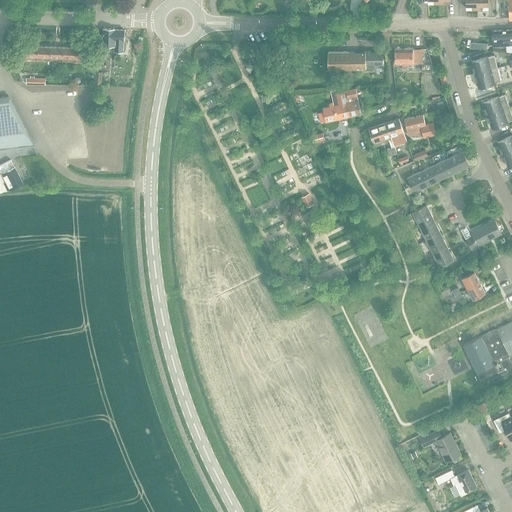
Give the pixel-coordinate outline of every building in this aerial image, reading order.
[(477,9),(477,0),(460,0),(460,1),(466,1),(466,8),(471,8),(471,9),(477,9)] [(477,0),(477,9),(484,9),(484,8),(488,8),(488,1),(494,0),(477,0)] [(103,29),(103,45),(115,45),(114,51),(123,52),(124,39),(124,30),(115,30),(115,29),(103,29)] [(493,46),(511,45),(511,29),(492,31),(493,46)] [(39,62),(39,48),(26,47),(26,61),(39,62)] [(52,62),(52,48),(39,48),(39,62),(52,62)] [(65,62),(65,48),(52,48),(52,62),(65,62)] [(78,63),(78,49),(65,48),(65,62),(78,63)] [(78,49),(78,63),(91,63),(91,49),(78,49)] [(407,64),(422,64),(422,49),(395,49),(395,64),(403,64),(403,69),(407,69),(407,64)] [(366,53),(366,69),(375,69),(375,65),(383,65),(383,52),(366,53)] [(366,69),(366,53),(328,53),(328,70),(366,69)] [(477,60),(472,61),(475,74),(498,68),(494,55),(477,59),(477,60)] [(498,68),(475,74),(478,86),(484,84),(484,85),(501,81),(498,68)] [(343,91),(349,117),(362,115),(356,88),(343,91)] [(326,122),(349,117),(343,91),(336,92),(339,105),(334,106),(334,103),(330,104),(331,107),(323,108),(324,112),(319,113),(321,122),(326,121),(326,122)] [(488,100),(483,102),(487,114),(509,107),(505,94),(488,100)] [(0,147),(32,142),(8,96),(0,96),(0,147)] [(511,113),(509,107),(487,114),(492,126),(497,124),(497,125),(511,119),(511,113)] [(425,125),(423,115),(404,120),(408,135),(422,132),(423,138),(436,135),(433,123),(425,125)] [(392,139),(397,154),(394,146),(407,141),(399,118),(386,123),(392,139)] [(342,123),(334,126),(336,132),(344,130),(342,123)] [(389,156),(397,154),(392,139),(386,123),(378,126),(383,142),(389,140),(392,148),(387,149),(389,156)] [(375,145),(383,142),(378,126),(369,129),(375,145)] [(311,135),(313,143),(325,140),(323,132),(311,135)] [(503,140),(498,142),(503,154),(511,149),(511,134),(503,139),(503,140)] [(413,154),(415,160),(428,155),(426,149),(413,154)] [(511,149),(503,154),(508,165),(511,163),(511,149)] [(449,158),(456,173),(470,166),(463,152),(449,158)] [(442,180),(456,173),(449,158),(435,165),(442,180)] [(1,165),(0,165),(0,190),(0,191),(6,188),(7,189),(22,182),(14,166),(12,161),(11,160),(1,165)] [(428,186),(442,180),(435,165),(421,172),(428,186)] [(414,193),(428,186),(421,172),(407,179),(411,186),(405,189),(408,194),(413,191),(414,193)] [(302,198),(307,207),(314,204),(309,194),(302,198)] [(419,226),(433,219),(427,205),(412,213),(419,226)] [(425,240),(440,233),(433,219),(419,226),(425,240)] [(466,239),(472,251),(479,247),(478,245),(501,234),(494,220),(471,232),(473,236),(466,239)] [(432,254),(447,247),(440,233),(425,240),(432,254)] [(447,247),(432,254),(439,268),(454,261),(447,247)] [(467,289),(480,282),(474,271),(462,278),(467,289)] [(480,282),(467,289),(473,300),(485,293),(480,282)] [(455,295),(460,292),(457,287),(452,290),(455,295)] [(496,329),(510,355),(511,354),(511,322),(504,326),(504,325),(496,329)] [(511,356),(510,355),(496,329),(464,345),(481,379),(490,374),(494,382),(511,372),(511,363),(508,357),(511,356)] [(455,366),(468,360),(464,352),(451,358),(455,366)] [(411,375),(422,395),(428,393),(417,372),(411,375)] [(511,438),(511,419),(511,417),(509,413),(494,420),(499,432),(505,429),(510,440),(511,438)] [(450,432),(442,437),(438,429),(420,438),(424,446),(436,440),(446,461),(460,454),(450,432)] [(467,491),(476,486),(468,469),(455,476),(451,470),(435,478),(438,484),(450,478),(454,485),(455,484),(461,496),(467,493),(467,491)]
